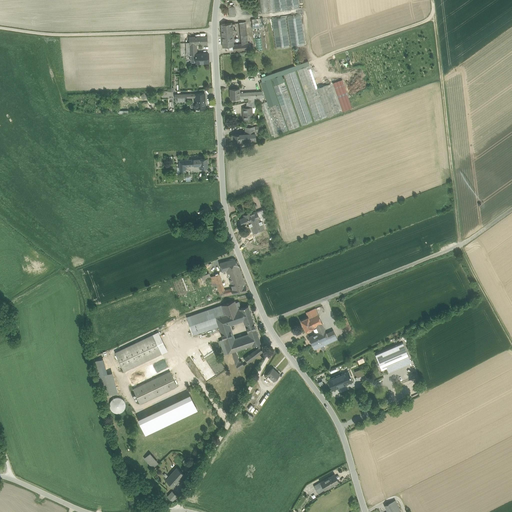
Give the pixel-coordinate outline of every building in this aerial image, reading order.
[(298,0),(260,0),(262,13),(299,7),(298,0)] [(301,15),(287,17),(291,46),(305,44),(301,15)] [(285,17),(272,19),(276,48),(290,46),(285,17)] [(263,26),(263,18),(251,18),(251,27),(263,26)] [(235,23),(221,24),(223,47),(233,46),(237,45),(236,44),(235,23)] [(207,36),(189,37),(189,43),(189,44),(196,44),(196,45),(207,44),(207,36)] [(196,55),(196,56),(193,56),(192,57),(192,63),(208,62),(208,54),(196,55)] [(308,61),(261,77),(262,81),(270,79),(271,78),(282,75),(284,74),(295,70),(297,69),(309,65),(308,61)] [(309,65),(297,69),(314,121),(327,116),(317,88),(309,65)] [(295,70),(284,74),(301,125),(312,121),(295,70)] [(282,75),(271,78),(273,85),(284,81),(283,78),(284,78),(284,76),(283,77),(282,75)] [(288,130),(270,79),(262,81),(260,82),(267,101),(278,133),(288,130)] [(342,80),(324,86),(333,114),(352,108),(342,80)] [(284,81),(273,85),(289,130),(300,126),(284,81)] [(324,86),(323,86),(317,88),(327,116),(333,114),(324,86)] [(239,89),(230,89),(230,93),(230,99),(239,98),(243,98),(243,92),(239,93),(239,89)] [(262,91),(243,92),(243,98),(248,97),(248,102),(254,102),(263,101),(262,91)] [(205,93),(195,94),(195,98),(196,105),(194,105),(194,109),(196,109),(200,109),(205,108),(205,93)] [(267,101),(260,104),(271,136),(278,133),(267,101)] [(246,105),(245,105),(245,107),(243,108),(243,120),(252,119),(251,107),(255,107),(254,105),(246,105)] [(245,134),(232,135),(231,136),(231,138),(232,139),(233,139),(233,144),(242,144),(242,146),(246,146),(247,146),(246,140),(251,140),(252,139),(252,138),(255,138),(255,133),(245,134)] [(198,159),(185,160),(185,166),(197,165),(197,168),(199,168),(198,159)] [(207,159),(198,159),(199,168),(199,169),(208,168),(207,159)] [(262,209),(257,211),(261,222),(266,220),(262,209)] [(257,211),(250,214),(249,213),(245,214),(246,216),(240,219),(242,225),(243,225),(249,222),(253,233),(264,228),(261,222),(257,211)] [(242,274),(234,259),(220,263),(223,272),(230,270),(232,288),(244,286),(242,274)] [(231,288),(224,290),(219,274),(214,276),(217,285),(220,296),(232,294),(231,288)] [(235,300),(186,317),(192,335),(218,326),(215,317),(238,309),(236,302),(235,300)] [(242,308),(240,308),(244,320),(247,330),(255,327),(248,306),(242,308)] [(238,309),(215,317),(218,326),(227,354),(231,352),(236,351),(232,340),(231,336),(232,336),(229,325),(244,320),(240,308),(238,309)] [(316,309),(307,313),(309,317),(314,328),(317,326),(323,324),(316,309)] [(351,327),(346,316),(340,319),(346,330),(351,327)] [(309,317),(301,320),(306,331),(314,328),(309,317)] [(323,324),(317,326),(319,332),(324,341),(336,335),(334,330),(327,333),(323,324)] [(249,334),(232,340),(236,351),(257,344),(261,343),(255,327),(247,330),(248,331),(249,334)] [(232,336),(231,336),(232,340),(249,334),(248,331),(232,336)] [(319,332),(309,337),(315,350),(326,345),(324,341),(319,332)] [(166,351),(158,333),(153,336),(161,354),(166,351)] [(152,335),(115,353),(124,371),(161,354),(153,336),(152,335)] [(336,335),(324,341),(326,345),(338,340),(336,335)] [(198,347),(207,362),(217,356),(209,341),(198,347)] [(259,348),(240,361),(239,358),(234,360),(237,369),(263,351),(261,343),(257,344),(259,348)] [(403,344),(375,356),(380,370),(386,367),(388,371),(410,362),(403,344)] [(102,358),(95,360),(106,394),(113,392),(107,374),(102,358)] [(280,374),(273,368),(267,374),(274,380),(280,374)] [(170,371),(134,388),(141,403),(177,386),(170,371)] [(117,391),(111,372),(107,374),(113,392),(117,391)] [(349,372),(337,376),(341,386),(353,381),(349,372)] [(337,376),(329,380),(333,390),(341,386),(337,376)] [(125,407),(125,404),(125,401),(123,399),(120,397),(117,397),(114,397),(112,399),(110,402),(109,405),(110,408),(112,410),(114,412),(117,412),(120,412),(123,410),(125,407)] [(151,453),(145,458),(152,467),(159,462),(151,453)] [(177,467),(166,480),(173,487),(184,474),(177,467)] [(334,474),(325,479),(328,483),(330,486),(339,481),(334,474)] [(322,487),(320,482),(314,486),(318,493),(330,486),(328,483),(322,487)] [(177,495),(172,490),(168,495),(173,500),(177,495)] [(400,511),(395,500),(385,505),(386,508),(385,509),(386,510),(387,510),(387,511),(400,511)]
